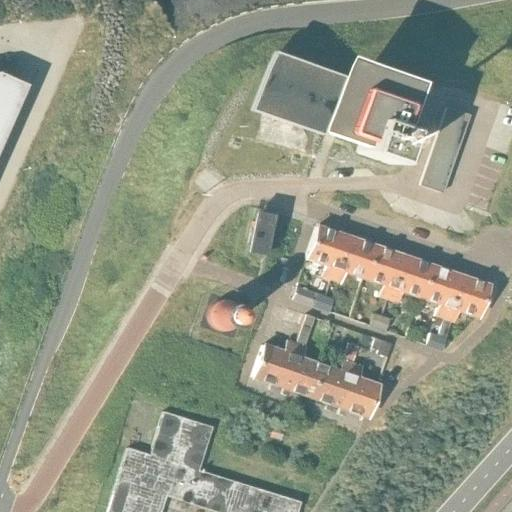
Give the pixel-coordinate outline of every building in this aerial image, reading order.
[(400,129),(404,118),(401,117),(408,96),(413,82),(337,56),(331,73),(268,52),(260,74),(248,111),(315,134),(322,136),(328,138),(356,148),(355,151),(356,154),(376,161),(378,160),(380,162),(388,165),(391,164),(398,144),(396,141),(399,140),(402,132),(400,129)] [(0,130),(21,81),(0,71),(0,130)] [(312,98),(273,87),(264,116),(256,142),(307,158),(312,144),(304,127),(312,98)] [(441,191),(466,113),(443,106),(418,183),(441,191)] [(263,257),(269,227),(271,217),(252,213),(244,253),(259,256),(261,256),(263,257)] [(314,227),(303,259),(323,266),(319,278),(328,281),(343,237),(314,227)] [(371,247),(343,237),(328,281),(337,284),(341,272),(360,278),(371,247)] [(371,247),(360,278),(379,285),(375,297),(384,300),(399,256),(371,247)] [(427,266),(399,256),(384,300),(393,303),(397,291),(416,298),(427,266)] [(427,266),(416,298),(436,304),(432,316),(440,319),(456,276),(427,266)] [(485,286),(456,276),(440,319),(449,323),(453,310),(474,317),(479,301),(485,286)] [(318,309),(322,298),(314,295),(314,294),(293,287),(289,300),(318,309)] [(318,309),(326,312),(330,300),(322,298),(318,309)] [(205,314),(205,316),(205,318),(206,320),(206,321),(207,322),(208,325),(209,326),(210,327),(212,329),(215,330),(218,331),(221,332),(223,332),(225,331),(227,330),(230,329),(232,327),(234,325),(235,323),(236,322),(237,320),(237,319),(237,316),(237,313),(236,311),(236,309),(234,307),(234,306),(232,304),(230,303),(227,301),(225,300),(222,300),(220,300),(218,300),(215,301),(212,303),(210,304),(208,307),(207,309),(206,311),(206,312),(205,314)] [(374,329),(378,317),(370,314),(366,326),(374,329)] [(293,344),(278,388),(281,389),(279,394),(285,396),(287,391),(306,397),(317,366),(297,359),(312,318),(303,315),(299,327),(293,344)] [(386,320),(378,317),(374,329),(382,331),(386,320)] [(359,334),(356,342),(363,344),(366,337),(359,334)] [(431,348),(434,337),(427,334),(423,346),(431,348)] [(442,339),(434,337),(431,348),(438,351),(439,347),(442,339)] [(384,358),(388,344),(372,339),(369,349),(375,351),(374,354),(384,358)] [(278,388),(293,344),(284,341),(282,347),(276,345),(274,351),(260,346),(249,377),(269,384),(267,390),(272,392),(274,386),(278,388)] [(317,366),(306,397),(325,404),(323,410),(329,412),(331,406),(334,407),(349,363),(354,348),(346,344),(336,372),(317,366)] [(349,363),(334,407),(337,408),(335,414),(341,416),(343,410),(363,417),(364,414),(374,386),(354,378),(358,366),(349,363)] [(104,511),(157,511),(163,495),(187,503),(187,504),(212,511),(293,511),(297,502),(200,472),(200,470),(199,470),(198,472),(195,471),(209,428),(160,412),(147,456),(124,448),(104,511)]
